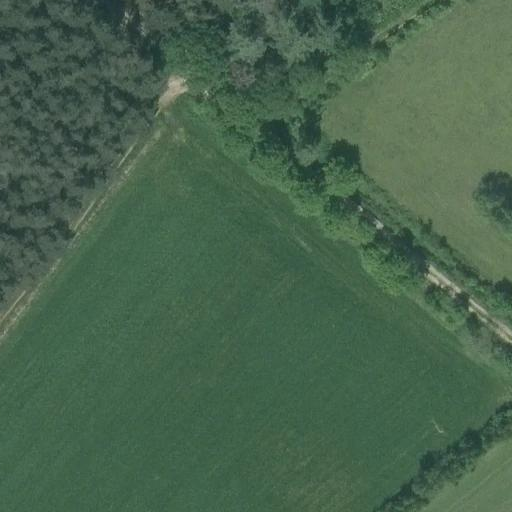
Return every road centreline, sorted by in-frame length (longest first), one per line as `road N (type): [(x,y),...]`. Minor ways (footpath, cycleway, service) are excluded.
road 1 (track): [(511,351),(240,129)]
road 2 (track): [(163,69),(0,283)]
road 3 (track): [(240,129),(413,0)]
road 4 (track): [(240,129),(85,0)]
